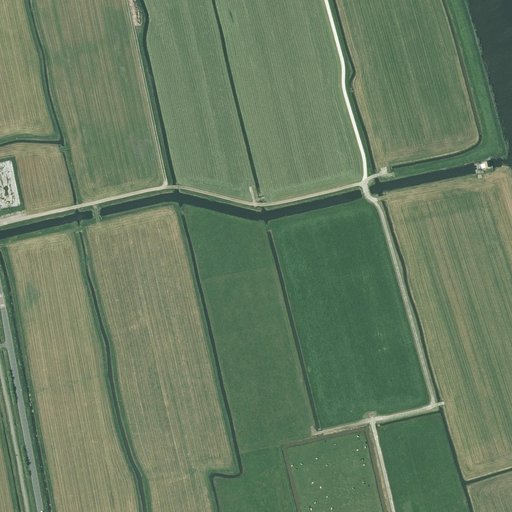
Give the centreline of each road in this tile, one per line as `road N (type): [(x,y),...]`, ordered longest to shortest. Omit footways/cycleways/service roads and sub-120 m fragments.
road 1 (track): [(312,433),(434,402),(383,214),(365,184),(383,173)]
road 2 (track): [(365,184),(257,206),(165,188),(0,224)]
road 3 (tertiary): [(40,511),(0,295)]
road 4 (track): [(165,188),(127,0)]
